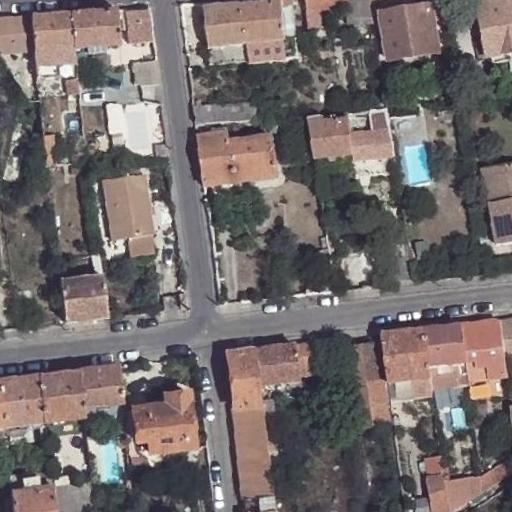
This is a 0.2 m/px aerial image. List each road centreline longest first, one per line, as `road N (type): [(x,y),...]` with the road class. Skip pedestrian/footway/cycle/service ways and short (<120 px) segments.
road 1 (residential): [(167,0),(207,332)]
road 2 (residential): [(207,332),(511,297)]
road 3 (residential): [(0,356),(207,332)]
road 4 (residential): [(207,332),(228,511)]
